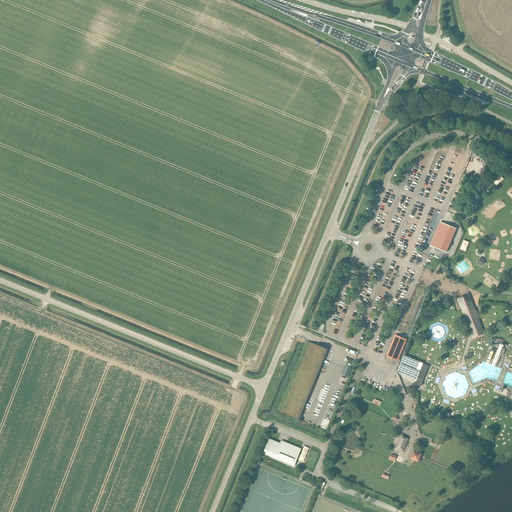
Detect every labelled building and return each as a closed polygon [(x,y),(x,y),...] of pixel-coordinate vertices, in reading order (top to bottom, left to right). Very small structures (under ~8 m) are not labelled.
[(435,248),(446,253),(456,229),(452,227),(440,222),(430,246),(435,248)] [(472,339),(485,334),(474,306),(469,294),(463,297),(459,298),(457,299),(461,311),(470,332),(472,337),(472,339)] [(387,356),(387,357),(397,361),(398,359),(406,340),(395,336),(387,356)] [(305,341),(276,410),(298,419),(321,364),(327,350),(305,341)] [(428,365),(426,364),(425,365),(423,364),(423,365),(422,366),(418,377),(416,381),(417,386),(422,386),(422,382),(424,377),(429,366),(428,366),(428,365)] [(345,365),(341,375),(347,378),(348,375),(351,368),(345,365)] [(413,380),(418,369),(412,366),(407,377),(413,380)] [(403,452),(408,439),(405,438),(405,437),(402,435),(396,449),(403,452)] [(300,450),(281,442),(280,445),(278,444),(269,441),(263,455),(271,459),(273,456),(275,457),(275,458),(294,466),(300,450)] [(420,458),(421,455),(414,452),(411,460),(418,463),(420,458)]
